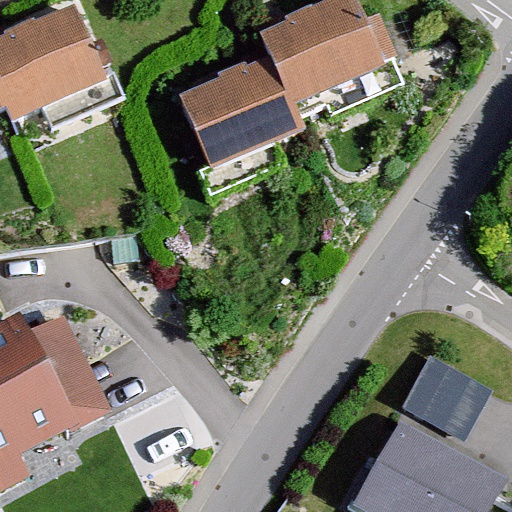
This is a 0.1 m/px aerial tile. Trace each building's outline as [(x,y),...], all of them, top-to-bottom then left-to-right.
[(335,2),(248,38),(282,120),(369,83),(335,2)] [(69,26),(0,53),(0,144),(5,158),(105,119),(69,26)] [(246,67),(151,105),(183,185),(278,147),(246,67)] [(0,478),(93,436),(31,315),(0,330),(0,478)] [(405,419),(475,446),(498,385),(429,358),(405,419)] [(376,422),(331,506),(341,511),(471,511),(487,482),(376,422)]
